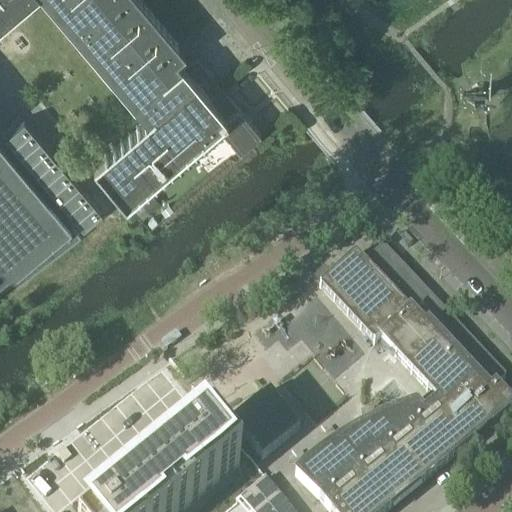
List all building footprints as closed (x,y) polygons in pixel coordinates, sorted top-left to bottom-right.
[(45,0),(140,111),(145,117),(147,119),(144,118),(143,119),(145,121),(138,126),(137,125),(135,126),(137,128),(136,128),(130,133),(129,131),(127,133),(129,134),(122,140),(121,138),(119,139),(121,141),(114,147),(113,145),(111,146),(113,148),(106,153),(105,152),(103,153),(105,155),(92,165),(104,179),(125,204),(138,193),(139,195),(141,194),(139,192),(143,189),(146,187),(147,189),(149,188),(147,186),(154,180),(155,182),(157,181),(155,179),(162,173),(163,175),(165,175),(163,172),(170,167),(171,169),(173,168),(171,166),(178,160),(179,162),(181,161),(179,159),(186,153),(187,155),(189,154),(187,152),(193,147),(195,149),(196,147),(195,145),(202,140),(203,142),(204,141),(203,139),(220,125),(241,149),(261,132),(247,115),(231,96),(224,88),(223,88),(197,57),(183,64),(182,64),(168,76),(163,70),(185,51),(141,0),(45,0)] [(470,87),(473,103),(489,100),(486,84),(470,87)] [(24,118),(5,134),(83,226),(102,210),(24,118)] [(0,298),(81,236),(15,157),(0,139),(0,298)] [(161,203),(152,193),(141,203),(134,209),(143,219),(161,203)] [(173,209),(171,207),(168,204),(161,210),(166,215),(173,209)] [(148,222),(151,226),(157,221),(153,217),(148,222)] [(381,248),(363,265),(354,256),(319,289),(320,290),(373,345),(372,346),(373,347),(379,342),(395,358),(394,359),(395,359),(396,359),(411,374),(410,375),(411,376),(412,375),(427,391),(426,392),(426,393),(427,392),(432,397),(425,403),(428,406),(421,412),(418,409),(417,406),(416,407),(416,408),(393,416),(393,415),(392,415),(392,417),(366,428),(365,427),(364,427),(365,429),(341,443),(340,441),(339,442),(340,443),(317,459),(316,458),(315,459),(316,460),(296,477),(295,476),(294,477),(318,501),(319,500),(327,511),(387,511),(474,441),(475,442),(476,441),(475,440),(489,428),(490,429),(491,428),(511,410),(511,406),(495,388),(504,379),(381,248)] [(325,268),(312,279),(320,287),(332,276),(325,268)] [(228,425),(262,465),(300,434),(267,394),(228,425)] [(183,511),(239,467),(210,432),(111,511),(183,511)] [(63,449),(55,455),(63,464),(71,458),(63,449)] [(290,511),(265,480),(240,500),(241,501),(243,503),(250,511),(290,511)]
